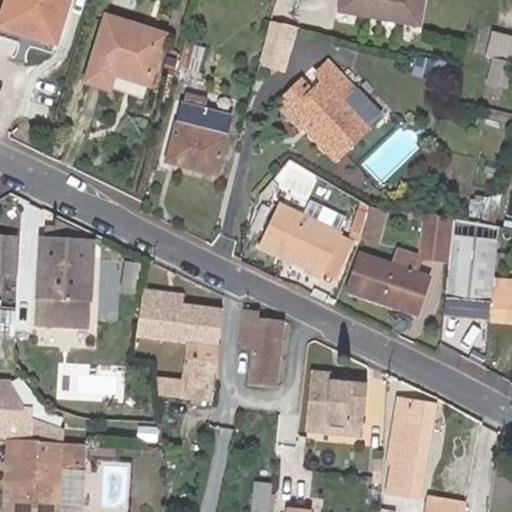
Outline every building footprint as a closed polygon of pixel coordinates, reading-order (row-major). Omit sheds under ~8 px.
[(0,35),(49,51),(64,0),(4,0),(0,14),(0,35)] [(340,0),(339,9),(416,29),(424,0),(340,0)] [(102,15),(83,79),(104,85),(110,70),(144,81),(159,32),(102,15)] [(259,61),(287,69),(300,25),(272,17),(259,61)] [(490,36),(477,32),(471,56),(484,59),(490,36)] [(508,66),(511,67),(511,41),(490,36),(484,59),(495,62),(501,64),(508,66)] [(202,50),(190,47),(184,72),(196,76),(202,50)] [(431,66),(413,61),(409,76),(427,81),(431,66)] [(501,64),(495,62),(484,110),(496,113),(508,66),(501,64)] [(321,123),(311,132),(337,159),(368,129),(343,102),(353,92),(327,65),(317,75),(323,83),(312,93),(300,82),(278,105),(299,129),(304,125),(314,117),(321,123)] [(184,96),(182,102),(197,107),(203,108),(205,102),(184,96)] [(182,102),(181,102),(169,146),(179,148),(175,163),(215,174),(230,116),(203,108),(197,107),(182,102)] [(304,125),(311,132),(321,123),(314,117),(304,125)] [(179,148),(169,146),(165,160),(175,163),(179,148)] [(473,199),(469,223),(491,226),(494,211),(482,209),(484,200),(473,199)] [(372,200),(370,209),(388,211),(388,203),(372,200)] [(300,216),(311,222),(334,235),(341,222),(307,204),(300,216)] [(305,269),(320,276),(321,274),(339,241),(340,240),(341,238),(334,235),(311,222),(300,216),(279,205),(257,244),(280,256),(290,261),(305,269)] [(360,233),(368,211),(358,207),(349,228),(360,233)] [(260,209),(250,228),(259,233),(269,214),(260,209)] [(360,233),(359,235),(376,241),(385,214),(370,209),(368,211),(360,233)] [(449,220),(426,217),(421,259),(445,263),(449,220)] [(84,243),(85,234),(58,221),(56,242),(39,241),(37,321),(86,323),(91,243),(84,243)] [(453,221),(445,298),(491,302),(494,279),(496,251),(499,228),(494,228),(453,221)] [(13,240),(0,239),(0,274),(11,275),(13,240)] [(348,245),(340,240),(339,241),(321,274),(330,279),(348,245)] [(395,250),(390,266),(394,267),(416,275),(421,259),(395,250)] [(390,266),(358,255),(345,290),(414,313),(425,278),(416,275),(394,267),(390,266)] [(290,261),(280,256),(278,260),(288,265),(290,261)] [(318,280),(320,276),(305,269),(303,273),(318,280)] [(491,302),(489,319),(511,320),(511,280),(494,279),(491,302)] [(142,331),(148,288),(143,287),(137,331),(142,331)] [(159,306),(161,289),(148,288),(142,331),(154,333),(159,306)] [(179,291),(161,289),(159,306),(176,308),(179,291)] [(218,344),(221,314),(159,306),(154,333),(173,335),(167,376),(182,378),(187,341),(218,344)] [(274,388),(280,323),(256,320),(256,312),(246,311),(243,347),(249,348),(246,384),(274,388)] [(182,378),(214,381),(218,344),(187,341),(182,378)] [(214,381),(246,384),(249,348),(243,347),(240,347),(240,346),(218,344),(214,381)] [(367,386),(345,384),(332,383),(333,374),(312,371),(306,430),(328,432),(328,422),(364,425),(367,386)] [(214,381),(182,378),(180,397),(212,401),(214,381)] [(433,435),(438,403),(398,398),(391,461),(397,461),(394,483),(426,486),(433,435)] [(0,440),(13,441),(30,442),(31,414),(0,411),(0,440)] [(328,422),(328,432),(363,434),(364,425),(328,422)] [(237,479),(242,427),(224,425),(218,477),(237,479)] [(80,445),(64,444),(56,443),(30,442),(13,441),(12,459),(10,486),(5,486),(3,511),(71,511),(71,510),(59,509),(63,463),(79,464),(80,445)] [(381,483),(383,460),(375,459),(373,482),(381,483)] [(437,506),(435,511),(466,511),(468,490),(458,489),(430,486),(428,505),(437,506)] [(250,511),(269,511),(271,494),(252,493),(250,511)] [(417,508),(418,497),(392,493),(390,505),(417,508)]
